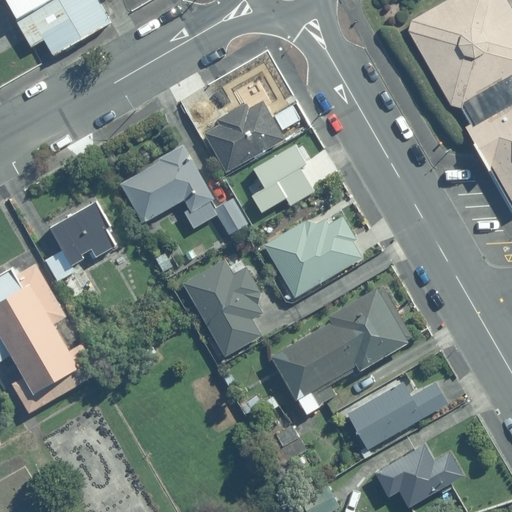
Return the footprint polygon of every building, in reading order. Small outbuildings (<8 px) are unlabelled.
[(4,0),(16,20),(50,0),(4,0)] [(50,0),(16,20),(31,46),(43,40),(53,56),(110,23),(98,1),(98,0),(50,0)] [(511,29),(495,0),(424,0),(395,17),(444,102),(455,96),(468,118),(459,122),(505,202),(511,197),(511,29)] [(286,138),(264,97),(251,104),(248,99),(218,116),(222,122),(206,130),(228,170),(286,138)] [(250,228),(234,196),(216,205),(211,198),(215,195),(184,142),(160,155),(161,158),(122,181),(144,220),(185,198),(190,207),(186,209),(195,225),(217,212),(227,229),(214,238),(218,246),(250,228)] [(308,184),(332,169),(322,151),(285,175),(296,194),(310,186),(308,184)] [(112,221),(98,195),(48,223),(53,233),(56,231),(66,250),(49,259),(59,277),(67,272),(83,300),(99,291),(81,258),(85,256),(82,250),(93,244),(98,253),(117,242),(108,224),(112,221)] [(318,220),(306,217),(267,241),(297,292),(363,253),(354,238),(358,235),(344,212),(330,221),(326,215),(318,220)] [(234,271),(226,256),(184,279),(227,353),(263,332),(254,315),(264,309),(258,301),(260,294),(261,287),(247,264),(234,271)] [(0,446),(5,443),(0,433),(0,358),(32,415),(103,373),(85,342),(74,348),(59,323),(70,317),(40,263),(23,273),(20,268),(18,270),(15,266),(0,274),(0,446)] [(299,395),(307,411),(338,391),(331,382),(414,336),(383,282),(329,311),(332,318),(272,352),(297,396),(299,395)] [(368,447),(450,399),(437,377),(414,390),(405,378),(347,410),(368,447)] [(246,411),(262,401),(257,393),(241,403),(246,411)] [(274,394),(262,401),(268,411),(280,404),(274,394)] [(282,463),(298,452),(307,448),(300,434),(291,423),(277,431),(271,442),(282,463)] [(411,504),(467,474),(452,447),(435,456),(427,440),(377,467),(390,492),(401,486),(411,504)] [(300,469),(307,464),(303,458),(296,462),(300,469)] [(331,511),(330,509),(341,503),(330,481),(304,495),(310,511),(331,511)]
